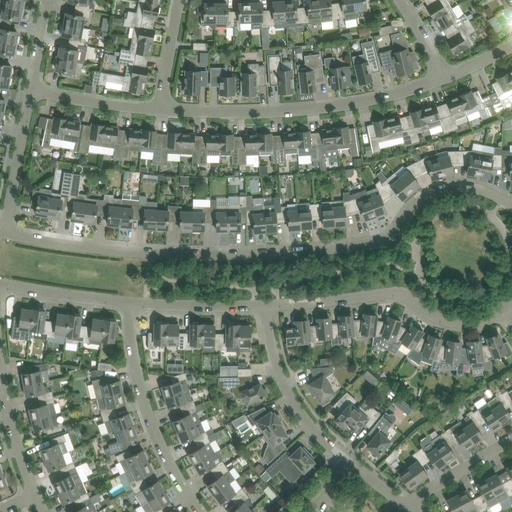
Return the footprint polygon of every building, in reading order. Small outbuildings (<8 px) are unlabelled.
[(0,0),(0,5),(4,6),(23,9),(24,2),(23,2),(23,0),(0,0)] [(87,1),(87,0),(68,0),(68,2),(79,4),(78,9),(90,12),(94,12),(95,5),(94,3),(87,1)] [(274,13),(268,13),(269,26),(276,25),(276,28),(286,27),(286,25),(284,0),(281,0),(277,0),(277,2),(273,2),(274,13)] [(304,23),(302,10),(296,11),(295,0),(292,1),(291,0),(284,0),(286,25),(297,24),(304,23)] [(306,0),(308,10),(302,10),(304,23),(311,22),(311,23),(321,22),(318,0),(306,0)] [(318,0),(321,22),(333,20),(338,19),(337,6),(331,7),(329,0),(318,0)] [(355,11),(353,0),(341,0),(343,5),(337,6),(338,19),(345,18),(345,20),(356,18),(355,11)] [(353,0),(355,11),(369,8),(370,12),(368,0),(353,0)] [(451,8),(446,0),(428,0),(426,2),(429,7),(427,8),(434,20),(435,19),(451,8)] [(511,4),(511,0),(499,0),(505,9),(510,6),(511,4)] [(157,18),(158,13),(159,5),(139,1),(137,12),(128,11),(127,18),(153,23),(154,17),(157,18)] [(216,29),(216,2),(208,2),(208,4),(205,4),(205,10),(202,9),(202,8),(201,8),(201,25),(209,26),(213,29),(216,29)] [(227,4),(223,4),(223,2),(216,2),(216,29),(226,29),(226,27),(233,27),(233,15),(227,15),(227,4)] [(251,21),(250,2),(243,2),(243,4),(239,4),(239,14),(233,15),(233,27),(240,27),(240,22),(251,21)] [(258,2),(250,2),(251,21),(251,29),(269,28),(269,26),(268,13),(262,14),(261,3),(258,3),(258,2)] [(22,17),(23,9),(4,6),(2,16),(0,15),(0,22),(8,24),(9,18),(19,20),(20,16),(22,17)] [(490,7),(484,10),(488,17),(494,13),(490,7)] [(446,34),(469,20),(465,14),(457,18),(451,8),(435,19),(439,26),(440,25),(446,34)] [(89,18),(90,12),(78,9),(77,15),(66,14),(64,25),(82,28),(84,17),(89,18)] [(496,15),(488,20),(495,32),(504,27),(496,15)] [(152,29),(153,23),(127,18),(125,18),(123,26),(134,28),(132,39),(153,43),(155,30),(152,29)] [(475,30),(470,22),(469,20),(446,34),(450,40),(447,42),(454,53),(456,52),(456,54),(473,43),(468,35),(475,30)] [(7,30),(8,24),(0,22),(0,40),(17,43),(18,36),(17,36),(17,32),(7,30)] [(80,38),(82,28),(64,25),(64,26),(63,26),(61,33),(63,33),(62,36),(73,38),(72,43),(84,46),(85,39),(80,38)] [(391,25),(379,28),(380,34),(392,32),(391,25)] [(366,28),(359,29),(360,38),(368,36),(366,28)] [(399,33),(394,34),(398,51),(381,56),(384,69),(390,67),(392,75),(397,73),(398,75),(412,71),(412,69),(417,68),(415,61),(417,59),(413,52),(408,53),(406,47),(408,46),(399,33)] [(150,56),(152,43),(153,43),(132,39),(130,50),(121,49),(121,52),(120,56),(146,61),(147,55),(150,56)] [(13,54),(14,50),(16,51),(17,43),(0,40),(0,57),(2,58),(3,52),(13,54)] [(362,62),(355,64),(360,84),(362,83),(363,85),(369,83),(369,81),(372,81),(369,72),(372,71),(373,72),(380,71),(373,41),(362,43),(366,59),(362,60),(362,62)] [(76,62),(78,51),(83,52),(84,46),(72,43),(71,49),(60,48),(58,59),(76,62)] [(323,80),(320,54),(310,56),(311,64),(306,64),(307,71),(299,72),(302,92),(304,92),(304,93),(311,92),(311,91),(315,90),(314,81),(323,80)] [(293,92),(291,69),(281,70),(280,55),(268,56),(270,85),(277,84),(279,86),(279,93),(285,93),(285,94),(291,94),(290,92),(293,92)] [(148,68),(145,67),(146,61),(120,56),(119,64),(127,65),(125,76),(125,77),(146,80),(148,68)] [(0,75),(11,77),(12,70),(10,70),(11,66),(1,64),(2,58),(0,57),(0,75)] [(351,85),(348,67),(343,67),(335,68),(333,58),(325,59),(326,67),(330,66),(332,88),(346,87),(345,85),(351,85)] [(83,63),(76,62),(58,59),(58,60),(56,60),(55,67),(57,67),(56,70),(62,71),(61,74),(60,74),(77,77),(78,70),(83,67),(83,63)] [(265,85),(265,66),(258,66),(258,64),(249,64),(249,73),(242,73),(242,79),(241,79),(241,81),(242,81),(242,94),(244,94),(244,96),(256,96),(256,93),(260,93),(260,85),(265,85)] [(234,94),(234,77),(232,77),(232,74),(226,75),(226,68),(211,68),(211,86),(221,86),(221,94),(224,94),(225,96),(226,97),(228,97),(230,96),(231,94),(234,94)] [(99,84),(102,72),(95,70),(93,83),(99,84)] [(206,86),(207,72),(186,71),(186,79),(184,79),(184,87),(185,87),(185,93),(199,93),(200,85),(206,86)] [(143,93),(146,81),(146,80),(125,77),(125,76),(102,72),(99,84),(106,85),(106,81),(124,84),(123,90),(133,91),(132,93),(139,94),(140,93),(143,93)] [(511,94),(511,78),(509,73),(497,79),(498,81),(493,84),(492,84),(501,101),(493,104),(497,112),(497,113),(498,115),(506,110),(505,109),(505,108),(511,105),(507,97),(511,94)] [(9,85),(11,77),(0,75),(0,86),(7,88),(8,84),(9,85)] [(485,108),(478,91),(477,91),(472,93),(471,91),(459,96),(467,115),(478,111),(482,119),(491,115),(491,116),(497,113),(497,112),(493,104),(485,108)] [(467,115),(459,96),(447,101),(448,103),(442,106),(451,131),(458,128),(455,120),(467,115)] [(451,131),(442,106),(436,107),(435,105),(423,109),(429,129),(441,125),(444,133),(451,131)] [(429,129),(423,109),(410,113),(411,115),(405,117),(412,143),(420,141),(417,132),(429,129)] [(412,143),(405,117),(399,119),(399,116),(386,119),(391,139),(403,136),(405,145),(412,143)] [(63,140),(67,119),(54,117),(54,120),(48,119),(48,118),(47,118),(42,146),(43,145),(49,147),(51,138),(63,140)] [(81,152),(86,125),(80,124),(80,122),(67,119),(63,140),(76,142),(74,151),(81,152)] [(391,139),(386,119),(373,122),(374,125),(368,126),(367,126),(371,145),(373,153),(373,152),(380,151),(378,142),(391,139)] [(102,146),(105,125),(92,124),(92,126),(86,125),(81,152),(89,153),(90,144),(102,146)] [(121,158),(124,131),(118,130),(118,127),(105,125),(102,146),(115,148),(113,159),(120,160),(121,158)] [(354,128),(348,129),(348,126),(335,128),(338,149),(350,147),(351,156),(358,155),(358,156),(359,156),(355,128),(354,128)] [(322,132),(316,133),(319,160),(320,172),(327,171),(325,159),(326,159),(326,157),(338,156),(338,149),(335,128),(322,130),(322,132)] [(141,151),(143,130),(130,129),(130,131),(124,131),(121,158),(128,158),(129,150),(141,151)] [(160,165),(162,134),(156,134),(156,131),(143,130),(141,151),(154,152),(152,164),(160,165)] [(314,161),(319,160),(316,133),(310,134),(310,131),(297,132),(298,153),(298,156),(311,155),(312,161),(314,161)] [(180,154),(181,133),(168,132),(168,135),(162,134),(160,165),(167,165),(168,153),(180,154)] [(298,153),(297,132),(284,133),(284,135),(278,136),(279,163),(286,162),(286,154),(298,153)] [(200,164),(201,136),(194,136),(195,134),(181,133),(180,154),(193,154),(192,163),(200,164)] [(279,163),(278,136),(271,136),(271,133),(258,134),(259,155),(271,154),(272,163),(279,163)] [(220,155),(220,134),(207,134),(207,137),(201,136),(200,164),(207,164),(207,155),(220,155)] [(239,164),(239,137),(233,137),(233,134),(220,134),(220,155),(232,155),(232,164),(239,164)] [(254,164),(254,155),(259,155),(258,134),(245,134),(245,137),(244,137),(239,137),(239,164),(240,164),(247,164),(254,164)] [(501,167),(502,155),(502,150),(502,147),(494,147),(493,153),(483,151),(482,158),(478,175),(489,178),(491,167),(501,167)] [(478,175),(482,158),(483,151),(472,149),(472,150),(460,151),(460,163),(469,163),(467,173),(478,175)] [(502,155),(501,167),(510,167),(510,178),(511,178),(511,152),(510,152),(510,150),(502,150),(502,155)] [(451,163),(460,163),(460,151),(447,151),(448,156),(438,159),(443,176),(453,174),(451,163)] [(443,176),(438,159),(437,154),(427,156),(415,162),(421,173),(429,169),(432,179),(443,176)] [(420,185),(413,177),(421,173),(415,162),(404,168),(408,172),(399,179),(411,192),(420,185)] [(72,179),(72,174),(65,172),(61,194),(57,193),(52,193),(51,198),(47,217),(55,219),(56,217),(59,218),(61,208),(67,209),(69,196),(72,179)] [(411,192),(399,179),(396,174),(394,173),(387,179),(382,183),(389,197),(395,191),(402,200),(411,192)] [(142,174),(142,181),(150,182),(150,174),(142,174)] [(181,176),(180,185),(189,186),(189,176),(181,176)] [(382,202),(389,197),(383,185),(382,183),(380,180),(375,184),(377,188),(379,195),(369,199),(376,216),(386,212),(382,202)] [(86,204),(87,198),(88,195),(79,194),(80,187),(71,186),(69,196),(67,209),(73,209),(72,219),(75,220),(75,222),(83,223),(86,204)] [(51,198),(52,193),(52,190),(41,188),(40,191),(33,190),(31,203),(38,204),(36,214),(39,214),(39,216),(47,217),(51,198)] [(376,216),(367,192),(366,190),(350,196),(351,199),(353,212),(361,210),(365,220),(376,216)] [(353,212),(351,199),(350,196),(349,192),(343,193),(343,201),(333,202),(333,207),(335,225),(346,224),(345,214),(353,212)] [(119,227),(122,199),(114,198),(114,195),(105,193),(104,200),(103,213),(109,214),(108,224),(111,225),(111,226),(119,227)] [(140,201),(138,217),(145,217),(144,228),(147,228),(147,229),(156,230),(157,211),(158,202),(147,201),(147,196),(140,195),(140,201)] [(240,205),(228,205),(229,232),(237,232),(237,230),(240,230),(240,220),(246,220),(246,196),(240,196),(240,205)] [(264,213),(264,206),(253,207),(252,196),(246,196),(246,220),(246,222),(254,222),(255,232),(266,231),(264,213)] [(276,220),(282,219),(280,197),(273,197),(274,205),(264,206),(264,213),(266,231),(277,230),(276,220)] [(96,213),(103,213),(104,200),(87,198),(83,223),(91,224),(91,222),(95,223),(96,213)] [(132,216),(138,217),(140,201),(122,199),(119,227),(128,228),(128,226),(131,226),(132,216)] [(220,232),(229,232),(228,205),(217,205),(217,199),(212,199),(210,199),(211,207),(210,220),(217,220),(217,230),(220,230),(220,232)] [(333,207),(333,202),(316,204),(317,216),(323,216),(324,226),(335,225),(333,207)] [(300,228),(299,210),(298,204),(288,204),(288,206),(281,207),(282,219),(288,219),(289,229),(300,228)] [(311,217),(317,216),(316,204),(309,204),(309,209),(299,210),(300,228),(312,227),(311,217)] [(168,219),(174,219),(175,206),(169,206),(168,211),(157,211),(156,230),(164,230),(164,229),(167,229),(168,219)] [(192,232),(193,212),(181,212),(181,206),(175,206),(174,219),(181,219),(180,230),(184,230),(184,231),(192,232)] [(204,220),(210,220),(211,207),(193,207),(193,212),(192,232),(200,232),(200,230),(204,230),(204,220)] [(13,327),(12,337),(30,340),(31,329),(34,309),(26,308),(25,310),(22,309),(20,320),(14,319),(13,327)] [(45,311),(34,309),(31,329),(42,331),(42,336),(48,337),(50,324),(44,323),(45,311)] [(67,335),(69,314),(61,313),(61,315),(58,314),(56,325),(50,324),(48,337),(55,338),(56,333),(67,335)] [(376,315),(375,315),(375,314),(369,313),(368,314),(364,314),(364,320),(352,322),(353,337),(360,336),(360,332),(362,333),(373,335),(374,335),(375,322),(376,322),(376,315)] [(81,316),(69,314),(67,335),(66,342),(77,344),(77,341),(84,342),(86,329),(79,328),(81,316)] [(352,322),(351,315),(350,316),(349,314),(343,315),(343,316),(339,317),(340,324),(330,325),(331,337),(332,345),(342,344),(342,336),(353,335),(353,337),(352,322)] [(329,318),(328,318),(328,316),(321,317),(322,319),(317,319),(318,326),(308,327),(309,340),(309,343),(317,342),(316,338),(320,338),(320,339),(331,337),(330,325),(329,318)] [(401,321),(399,320),(400,319),(394,317),(393,318),(389,317),(387,323),(376,322),(375,322),(374,335),(373,335),(372,344),(379,347),(382,340),(392,344),(398,327),(401,321)] [(102,340),(105,319),(97,318),(97,320),(93,319),(92,330),(86,329),(84,342),(90,343),(90,338),(102,340)] [(105,319),(102,340),(114,341),(115,335),(118,335),(119,328),(116,328),(117,321),(105,319)] [(308,320),(306,320),(306,319),(300,319),(300,321),(296,321),(296,329),(286,330),(287,345),(295,344),(294,341),(298,340),(298,341),(309,340),(308,327),(308,320)] [(167,344),(167,323),(155,323),(155,335),(149,335),(148,348),(155,348),(155,343),(167,344)] [(185,349),(185,336),(178,336),(179,325),(175,325),(175,323),(167,323),(167,344),(178,344),(178,349),(185,349)] [(203,344),(203,324),(191,324),(191,336),(185,336),(185,349),(191,349),(191,344),(203,344)] [(221,349),(221,337),(214,336),(215,326),(211,326),(211,324),(203,324),(203,344),(214,344),(214,349),(221,349)] [(239,345),(239,324),(227,324),(227,337),(221,337),(221,349),(227,350),(227,351),(238,351),(238,346),(239,346),(239,345)] [(250,351),(251,326),(247,326),(247,325),(239,324),(239,346),(238,346),(238,351),(240,351),(250,351)] [(411,350),(419,337),(419,338),(423,332),(421,331),(422,330),(417,326),(416,328),(413,325),(409,331),(398,327),(392,344),(390,351),(396,353),(402,344),(411,350)] [(502,344),(498,334),(497,335),(496,333),(490,335),(491,337),(487,338),(490,345),(481,347),(480,347),(482,362),(489,361),(489,358),(494,356),(494,357),(505,353),(507,356),(511,353),(511,350),(507,342),(506,342),(502,344)] [(441,339),(439,339),(440,337),(434,335),(434,337),(430,335),(427,342),(419,338),(419,337),(408,355),(407,356),(420,365),(421,360),(432,364),(433,360),(439,346),(441,339)] [(480,340),(478,341),(478,339),(472,340),(472,341),(468,342),(469,349),(460,349),(459,349),(458,362),(457,374),(464,375),(465,365),(472,365),(472,368),(483,367),(482,362),(480,347),(481,347),(480,340)] [(459,349),(460,349),(460,342),(459,342),(459,340),(453,340),(453,341),(448,341),(448,348),(439,346),(433,360),(440,362),(441,359),(446,360),(458,362),(459,349)] [(111,371),(112,364),(99,362),(98,369),(111,371)] [(23,374),(21,374),(22,381),(24,380),(25,385),(42,382),(50,380),(48,372),(42,373),(42,371),(47,370),(48,369),(47,363),(35,365),(36,371),(23,374)] [(324,378),(332,372),(332,367),(311,369),(316,380),(310,384),(309,383),(306,385),(311,393),(314,391),(323,405),(329,401),(327,397),(334,393),(324,378)] [(366,371),(364,377),(374,382),(377,376),(366,371)] [(179,381),(187,379),(185,373),(173,377),(175,383),(162,387),(165,397),(182,392),(179,381)] [(264,389),(262,390),(260,384),(252,387),(251,384),(251,375),(238,376),(219,376),(219,381),(219,383),(220,384),(221,385),(222,386),(223,386),(225,387),(232,386),(234,392),(235,394),(236,395),(237,396),(238,397),(240,398),(241,397),(243,397),(244,396),(247,403),(261,397),(261,399),(264,398),(263,396),(265,396),(266,394),(267,392),(266,390),(264,389)] [(121,382),(120,383),(119,380),(106,384),(105,378),(93,381),(97,398),(122,392),(122,390),(123,389),(121,382)] [(46,386),(43,387),(42,382),(25,385),(25,388),(24,388),(25,394),(26,394),(26,396),(40,393),(41,399),(53,397),(52,391),(49,391),(48,388),(46,386)] [(509,404),(502,394),(498,388),(495,390),(497,393),(495,394),(497,397),(488,403),(492,410),(502,425),(511,419),(504,407),(509,404)] [(195,405),(193,400),(192,400),(189,390),(183,392),(182,392),(165,397),(166,400),(165,400),(167,406),(168,406),(169,408),(181,404),(184,410),(195,405)] [(511,396),(511,397),(507,390),(506,391),(502,394),(509,404),(511,402),(511,396)] [(112,407),(127,403),(125,395),(123,395),(122,392),(97,398),(100,409),(102,416),(114,412),(112,407)] [(358,410),(357,410),(352,405),(356,401),(347,393),(334,406),(339,411),(339,412),(341,414),(336,420),(337,421),(337,423),(340,426),(343,426),(344,426),(358,410)] [(53,397),(41,399),(42,406),(29,409),(32,420),(50,415),(56,413),(53,403),(55,403),(53,397)] [(395,402),(394,403),(401,408),(406,402),(399,397),(395,402)] [(201,403),(195,405),(184,410),(186,416),(172,422),(175,428),(176,427),(178,431),(201,421),(197,412),(203,409),(201,403)] [(492,410),(488,403),(478,409),(474,412),(473,412),(480,423),(485,420),(492,431),(502,425),(492,410)] [(371,425),(380,414),(371,407),(368,410),(367,409),(365,411),(360,407),(361,406),(357,410),(358,410),(344,426),(349,430),(353,430),(354,429),(357,431),(366,421),(371,425)] [(277,415),(275,415),(274,413),(272,414),(271,412),(268,414),(266,414),(265,414),(261,409),(247,416),(253,425),(255,424),(258,428),(261,426),(265,433),(266,433),(280,423),(279,421),(280,419),(281,417),(279,415),(277,415)] [(130,415),(129,416),(128,414),(116,418),(114,412),(102,416),(104,422),(105,422),(109,433),(116,431),(116,430),(132,425),(132,423),(133,422),(130,415)] [(386,448),(390,443),(389,442),(390,441),(385,436),(388,432),(386,430),(397,418),(396,416),(395,415),(394,414),(392,414),(390,414),(389,415),(386,412),(371,432),(376,436),(367,446),(372,450),(372,451),(372,452),(372,454),(373,455),(374,456),(375,456),(376,456),(377,456),(378,455),(380,452),(380,453),(382,451),(385,447),(386,448)] [(483,437),(475,426),(480,423),(473,412),(467,416),(464,418),(469,425),(464,429),(474,443),(483,437)] [(62,430),(60,424),(59,424),(56,413),(50,415),(32,420),(33,423),(32,423),(33,429),(35,428),(35,431),(48,427),(50,433),(62,430)] [(209,436),(214,433),(211,428),(210,428),(205,431),(201,421),(178,431),(179,434),(178,435),(180,440),(181,440),(182,442),(195,436),(198,442),(209,436)] [(474,443),(464,429),(459,422),(445,431),(452,442),(457,439),(464,450),(474,443)] [(287,436),(284,432),(285,429),(281,423),(280,423),(266,433),(265,433),(260,436),(261,437),(263,435),(269,444),(267,445),(268,447),(266,448),(263,458),(267,463),(285,447),(281,440),(287,436)] [(127,449),(124,440),(136,436),(132,425),(116,430),(116,431),(119,441),(109,445),(112,455),(127,449)] [(452,442),(445,431),(431,441),(432,442),(446,462),(447,464),(453,460),(452,458),(455,456),(448,445),(452,442)] [(215,452),(209,443),(212,441),(219,437),(216,432),(214,433),(209,436),(198,442),(200,448),(189,454),(194,464),(210,455),(215,452)] [(68,452),(64,441),(66,441),(64,435),(52,439),(54,445),(41,450),(40,451),(42,456),(44,456),(45,460),(62,454),(68,452)] [(422,447),(417,451),(425,461),(429,458),(437,469),(446,462),(432,442),(423,448),(422,447)] [(87,445),(81,447),(83,454),(90,451),(87,445)] [(307,451),(305,452),(300,447),(290,456),(291,457),(285,463),(298,477),(314,462),(311,459),(313,458),(307,451)] [(147,459),(148,458),(145,452),(143,452),(142,450),(130,456),(128,451),(116,456),(119,462),(121,461),(126,471),(148,461),(147,459)] [(386,459),(390,464),(399,455),(395,450),(386,459)] [(76,467),(73,461),(70,451),(45,460),(46,463),(45,463),(47,469),(48,468),(49,470),(62,466),(64,472),(76,467)] [(215,472),(226,465),(222,460),(217,451),(215,452),(210,455),(194,464),(196,467),(195,467),(198,472),(199,472),(200,474),(212,467),(215,472)] [(420,465),(425,461),(417,451),(412,454),(417,461),(408,468),(419,482),(428,475),(420,465)] [(279,470),(284,465),(283,464),(278,459),(266,470),(272,476),(279,470)] [(141,477),(154,471),(150,463),(149,464),(148,461),(126,471),(131,482),(129,483),(132,489),(143,483),(141,477)] [(254,468),(259,474),(264,469),(265,468),(262,464),(261,465),(259,464),(254,468)] [(419,482),(408,468),(406,464),(397,470),(410,489),(419,482)] [(214,495),(229,484),(235,479),(229,470),(226,465),(215,472),(219,478),(208,486),(214,495)] [(59,493),(82,482),(78,472),(76,467),(64,472),(66,477),(54,483),(54,484),(53,484),(56,490),(57,489),(59,493)] [(511,495),(511,490),(508,483),(503,486),(496,474),(493,476),(492,474),(486,477),(487,479),(495,495),(499,502),(511,495)] [(499,502),(495,495),(487,479),(477,485),(483,496),(478,499),(484,510),(490,507),(499,502)] [(160,482),(159,483),(158,481),(146,488),(143,483),(132,489),(136,495),(142,504),(149,500),(164,491),(163,489),(164,488),(160,482)] [(87,493),(87,492),(82,482),(75,486),(59,493),(60,496),(59,496),(61,502),(62,501),(63,503),(76,498),(78,503),(90,497),(87,493)] [(232,496),(236,501),(246,493),(242,489),(242,488),(235,493),(229,484),(214,495),(216,497),(215,498),(219,503),(220,502),(221,504),(232,496)] [(277,495),(268,486),(263,490),(272,499),(277,495)] [(457,495),(465,511),(481,511),(484,510),(478,499),(473,502),(467,490),(457,495)] [(160,511),(158,508),(170,501),(169,499),(170,498),(166,492),(165,493),(164,491),(149,500),(142,504),(146,511),(160,511)] [(251,510),(248,506),(252,502),(248,498),(249,497),(246,493),(236,501),(240,506),(233,511),(249,511),(252,510),(251,510)] [(463,511),(465,511),(457,495),(447,500),(453,511),(463,511)] [(92,503),(91,500),(90,497),(78,503),(81,509),(75,511),(97,511),(98,511),(93,503),(92,503)]
